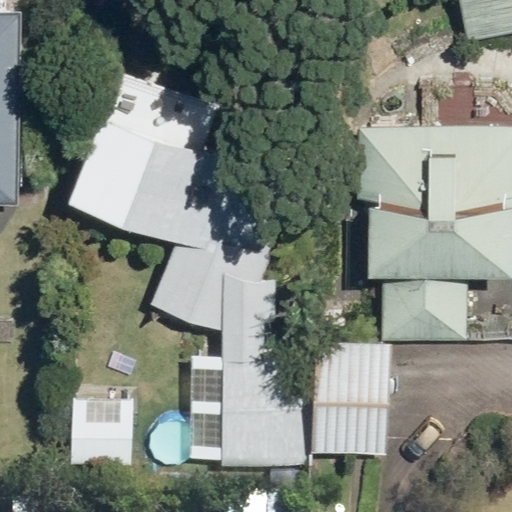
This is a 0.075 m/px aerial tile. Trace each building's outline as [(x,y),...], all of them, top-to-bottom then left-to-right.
[(0,0),(0,196),(16,197),(15,0),(0,0)] [(511,0),(463,0),(465,26),(511,23),(511,0)] [(188,347),(188,452),(218,451),(218,459),(270,459),(270,487),(309,487),(309,443),(384,448),(389,335),(275,330),(274,344),(261,343),(262,315),(272,315),(274,272),(261,272),(297,165),(96,99),(62,188),(174,229),(147,296),(219,323),(217,348),(188,347)] [(511,118),(355,117),(355,212),(363,212),(362,262),(381,262),(380,330),(465,331),(466,263),(507,263),(507,213),(511,213),(511,118)] [(134,389),(70,387),(68,454),(131,457),(134,389)]
